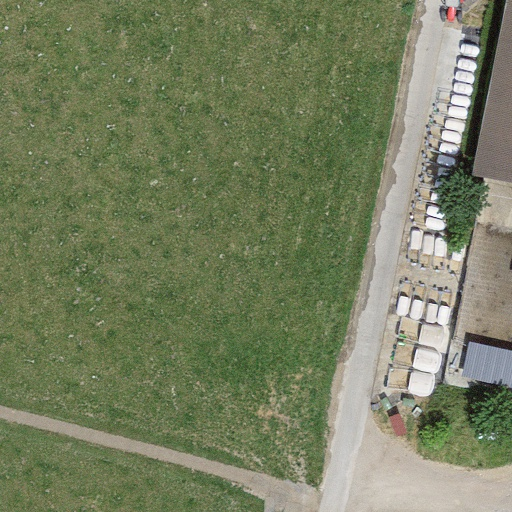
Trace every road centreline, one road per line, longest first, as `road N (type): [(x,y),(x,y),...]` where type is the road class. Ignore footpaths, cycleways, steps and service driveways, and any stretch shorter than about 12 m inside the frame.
road 1 (residential): [(340,511),(442,0)]
road 2 (track): [(511,494),(347,490)]
